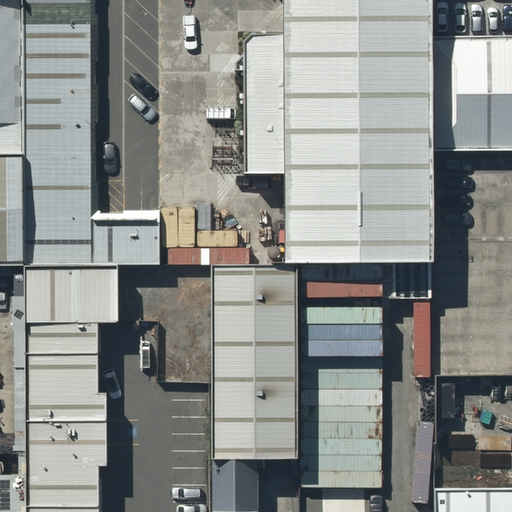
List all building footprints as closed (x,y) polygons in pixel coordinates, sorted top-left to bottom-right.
[(0,0),(0,150),(26,150),(24,0),(0,0)] [(24,0),(26,150),(26,259),(122,259),(170,259),(170,214),(105,214),(104,0),(24,0)] [(427,0),(276,0),(277,30),(250,30),(243,36),(244,168),(278,168),(279,260),(430,258),(429,151),(428,38),(427,0)] [(511,36),(428,38),(429,151),(511,150),(511,36)] [(0,259),(26,259),(26,150),(0,150),(0,259)] [(122,259),(26,259),(26,315),(106,314),(122,314),(122,259)] [(295,264),(212,264),(213,507),(258,507),(258,455),(296,455),(295,264)] [(313,288),(313,308),(394,307),(394,287),(313,288)] [(106,511),(106,314),(26,315),(27,511),(106,511)] [(434,372),(380,372),(380,446),(419,446),(419,448),(435,447),(434,372)] [(319,511),(318,468),(302,468),(302,511),(319,511)] [(511,511),(511,487),(437,488),(436,511),(511,511)]
